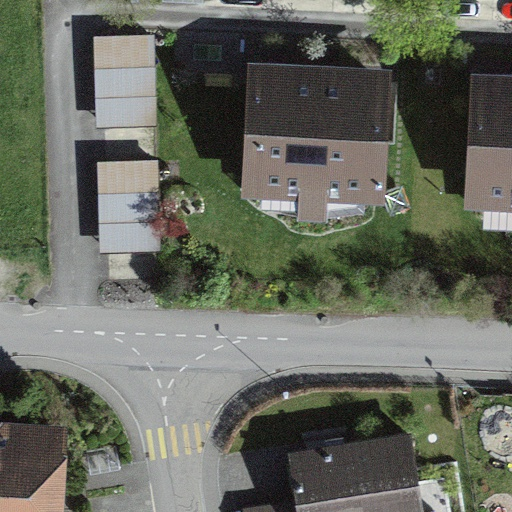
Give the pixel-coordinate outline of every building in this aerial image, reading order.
[(101,37),(104,125),(153,123),(151,35),(101,37)] [(257,74),(251,181),(301,184),(299,215),(324,216),(325,185),(375,188),(380,81),(257,74)] [(511,194),(511,87),(480,85),(474,193),(511,194)] [(104,162),(107,250),(157,249),(154,160),(104,162)] [(52,511),(57,433),(0,429),(0,511),(52,511)] [(421,511),(410,436),(290,455),(298,511),(421,511)]
